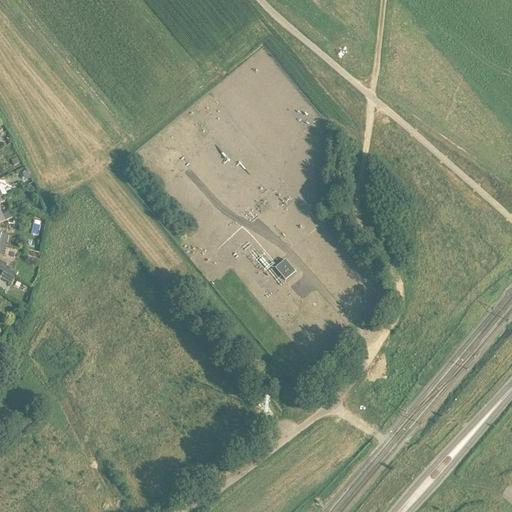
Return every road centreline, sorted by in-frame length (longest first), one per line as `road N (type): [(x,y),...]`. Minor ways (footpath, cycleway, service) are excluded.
road 1 (residential): [(190,511),(331,407),(393,316)]
road 2 (track): [(393,316),(397,279),(355,208),(370,96)]
road 3 (secondary): [(511,385),(400,511)]
